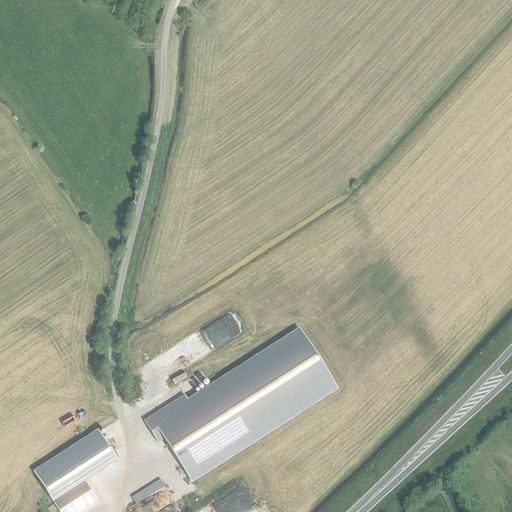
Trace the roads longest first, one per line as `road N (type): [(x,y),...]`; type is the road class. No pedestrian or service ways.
road 1 (primary): [(511,349),(351,511)]
road 2 (primary): [(363,511),(511,376)]
